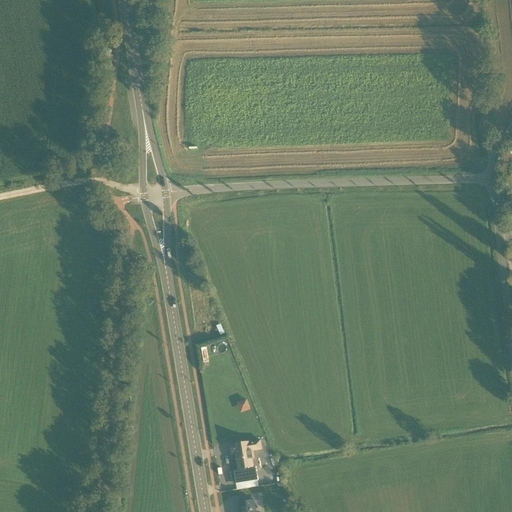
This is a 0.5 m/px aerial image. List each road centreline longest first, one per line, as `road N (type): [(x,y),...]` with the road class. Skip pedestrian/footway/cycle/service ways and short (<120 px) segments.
road 1 (unclassified): [(166,193),(491,180)]
road 2 (secondary): [(164,268),(205,511)]
road 3 (unclassified): [(491,180),(511,364)]
road 4 (track): [(143,197),(102,182),(0,197)]
